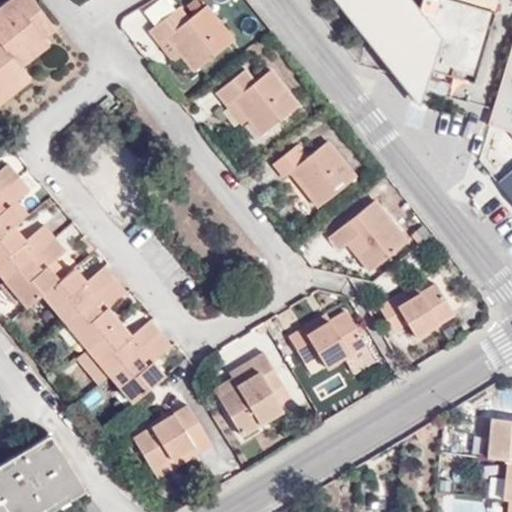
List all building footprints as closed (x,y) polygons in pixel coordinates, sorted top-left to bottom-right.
[(55,26),(33,0),(3,0),(0,3),(0,17),(7,27),(0,33),(0,89),(24,70),(20,65),(31,55),(26,49),(43,35),(55,26)] [(426,67),(404,60),(419,9),(411,0),(334,0),(336,2),(356,28),(416,104),(426,67)] [(496,10),(462,0),(421,0),(419,9),(404,60),(426,67),(476,82),(496,10)] [(179,7),(149,29),(159,41),(167,35),(182,54),(194,69),(233,38),(206,4),(188,19),(179,7)] [(31,55),(48,42),(43,35),(26,49),(31,55)] [(159,41),(174,61),(182,54),(167,35),(159,41)] [(511,184),(511,47),(501,89),(491,122),(511,128),(511,166),(498,178),(500,180),(505,176),(511,184)] [(245,68),(216,91),(226,103),(232,98),(249,119),(261,134),(299,104),(271,68),(255,81),(245,68)] [(0,101),(30,78),(24,70),(0,89),(0,101)] [(226,103),(242,124),(249,119),(232,98),(226,103)] [(291,172),(318,205),(357,175),(328,139),(306,157),(296,144),(273,162),(284,177),(291,172)] [(0,192),(19,176),(9,163),(0,170),(0,192)] [(291,172),(284,177),(299,196),(296,199),(308,213),(318,205),(291,172)] [(0,237),(10,229),(15,225),(17,224),(6,210),(11,205),(30,190),(19,176),(0,192),(0,237)] [(329,236),(340,250),(348,243),(357,236),(365,246),(356,253),(370,270),(408,239),(375,198),(329,236)] [(17,224),(22,219),(11,205),(6,210),(17,224)] [(66,250),(44,224),(27,238),(21,243),(10,229),(0,237),(0,262),(10,274),(21,288),(15,293),(27,307),(43,293),(55,283),(43,269),(49,265),(66,250)] [(21,243),(27,238),(15,225),(10,229),(21,243)] [(348,243),(356,253),(365,246),(357,236),(348,243)] [(0,273),(4,279),(10,274),(0,262),(0,273)] [(60,279),(49,265),(43,269),(55,283),(60,279)] [(81,330),(76,334),(87,347),(115,324),(104,311),(109,306),(126,292),(104,266),(87,280),(82,285),(70,270),(60,279),(55,283),(43,293),(53,306),(58,303),(69,316),(81,330)] [(87,280),(75,266),(70,270),(82,285),(87,280)] [(10,274),(4,279),(15,293),(21,288),(10,274)] [(421,291),(397,305),(392,296),(378,304),(393,330),(407,322),(415,336),(454,313),(436,282),(421,291)] [(421,291),(416,283),(392,296),(397,305),(421,291)] [(53,306),(65,320),(69,316),(58,303),(53,306)] [(115,324),(121,320),(109,306),(104,311),(115,324)] [(328,320),(307,333),(303,325),(288,334),(304,360),(318,352),(326,366),(365,343),(345,309),(328,320)] [(328,320),(324,313),(303,325),(307,333),(328,320)] [(69,316),(65,320),(76,334),(81,330),(69,316)] [(127,338),(115,324),(87,347),(98,360),(103,357),(114,370),(125,384),(120,388),(132,402),(160,379),(148,364),(154,359),(171,346),(148,320),(132,333),(127,338)] [(132,333),(121,320),(115,324),(127,338),(132,333)] [(281,383),(263,351),(252,358),(259,369),(218,394),(242,434),(282,409),(271,390),(281,383)] [(98,360),(110,375),(114,370),(103,357),(98,360)] [(232,376),(214,388),(218,394),(259,369),(252,358),(229,371),(232,376)] [(160,379),(166,374),(154,359),(148,364),(160,379)] [(114,370),(110,375),(120,388),(125,384),(114,370)] [(187,404),(133,436),(153,469),(193,445),(198,452),(212,444),(187,404)] [(511,418),(491,416),(486,456),(507,458),(511,458),(511,418)] [(0,511),(31,511),(54,499),(58,504),(84,488),(51,432),(22,450),(24,454),(18,458),(15,454),(0,462),(0,511)] [(198,452),(193,445),(153,469),(157,477),(198,452)] [(22,450),(15,454),(18,458),(24,454),(22,450)] [(511,458),(507,458),(503,497),(510,498),(511,498),(511,458)] [(31,511),(44,511),(58,504),(54,499),(31,511)]
